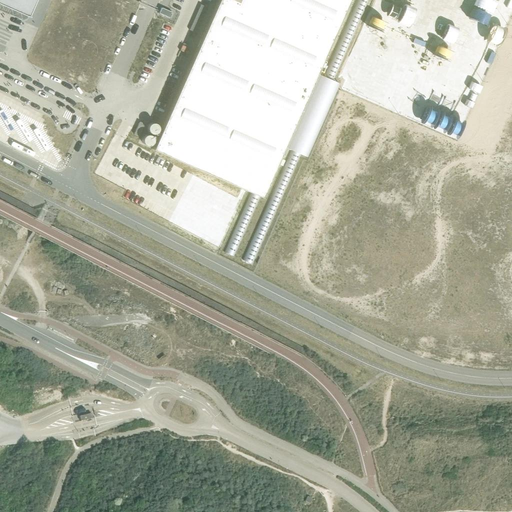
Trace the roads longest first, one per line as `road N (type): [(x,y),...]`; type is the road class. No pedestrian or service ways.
road 1 (unclassified): [(68,187),(407,360),(463,378),(511,380)]
road 2 (tertiary): [(148,393),(0,317)]
road 3 (tertiary): [(369,511),(348,492),(227,429)]
road 4 (unclassified): [(112,89),(146,103),(192,0)]
